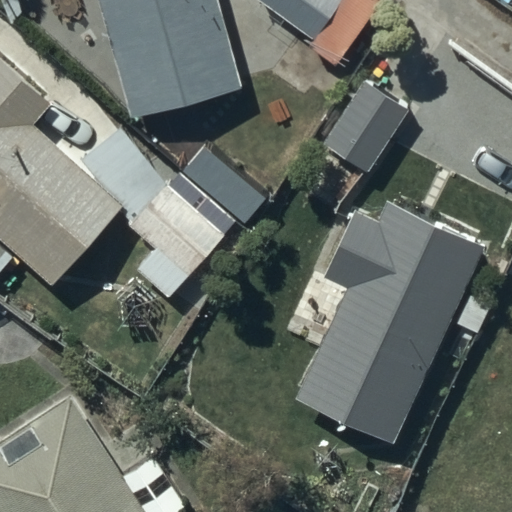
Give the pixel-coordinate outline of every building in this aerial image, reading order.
[(220,0),(96,0),(128,118),(244,87),(220,0)] [(339,0),(254,0),(315,39),(339,0)] [(0,274),(16,256),(49,285),(122,200),(35,125),(54,103),(0,56),(0,274)] [(368,79),(324,142),(366,171),(410,108),(368,79)] [(357,209),(326,279),(344,287),(293,402),(394,446),(483,247),(388,204),(381,219),(357,209)] [(195,205),(138,268),(167,294),(224,231),(195,205)] [(73,397),(0,444),(0,511),(176,511),(189,504),(154,450),(122,471),(73,397)]
